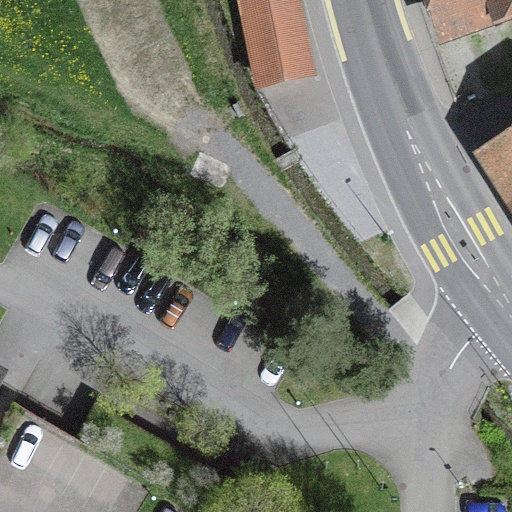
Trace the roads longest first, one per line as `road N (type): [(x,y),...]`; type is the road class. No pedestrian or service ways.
road 1 (secondary): [(415,150),(435,197),(511,306)]
road 2 (secondary): [(366,0),(415,150)]
road 3 (residential): [(438,393),(415,463),(412,511)]
